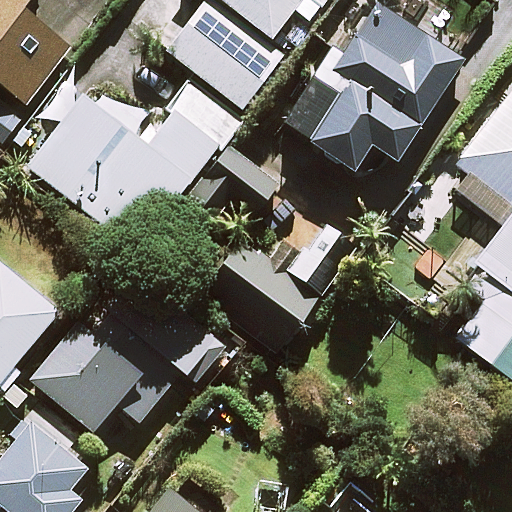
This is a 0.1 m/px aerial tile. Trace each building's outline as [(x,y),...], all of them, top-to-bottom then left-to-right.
[(28,0),(0,0),(0,86),(23,103),(66,43),(21,10),(28,0)] [(194,73),(239,109),(279,58),(205,0),(165,51),(191,71),(194,73)] [(329,0),(218,0),(269,39),(293,9),(311,23),(329,0)] [(460,64),(376,5),(348,44),(341,39),(282,123),(350,172),(370,144),(392,160),(460,64)] [(182,192),(222,140),(244,112),(239,109),(194,73),(161,115),(105,72),(31,168),(137,250),(182,192)] [(511,210),(473,263),(511,292),(511,83),(452,164),(511,208),(511,210)] [(279,183),(222,140),(182,192),(216,219),(226,206),(248,223),(279,183)] [(320,221),(286,267),(239,232),(214,266),(297,327),(308,312),(356,247),(320,221)] [(511,292),(473,263),(459,281),(482,299),(453,338),(511,381),(511,292)] [(0,377),(55,313),(0,266),(0,377)] [(137,422),(177,374),(196,391),(227,353),(122,266),(91,304),(106,316),(93,333),(77,321),(29,380),(92,431),(115,403),(137,422)] [(0,511),(67,511),(76,501),(65,493),(87,465),(29,421),(0,458),(0,511)] [(194,511),(170,491),(151,511),(194,511)]
